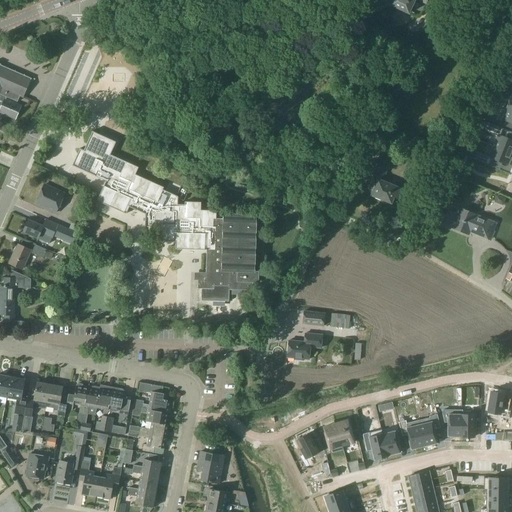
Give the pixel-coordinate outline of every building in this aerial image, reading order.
[(390,0),(388,4),(408,13),(414,0),(416,0),(425,4),(426,0),(390,0)] [(449,24),(429,15),(422,29),(442,39),(449,24)] [(91,55),(86,69),(94,73),(92,77),(106,83),(107,82),(125,89),(135,65),(122,60),(125,54),(102,45),(97,58),(91,55)] [(0,108),(4,99),(6,99),(6,98),(17,102),(20,96),(22,97),(30,80),(0,66),(0,108)] [(6,99),(4,99),(0,108),(0,113),(15,120),(21,106),(6,99)] [(115,112),(126,118),(129,111),(118,105),(115,112)] [(511,107),(508,106),(503,119),(505,120),(502,126),(511,129),(511,107)] [(504,129),(489,122),(485,131),(497,135),(493,146),(511,153),(511,140),(502,136),(504,129)] [(472,137),(475,128),(468,126),(465,135),(472,137)] [(77,154),(72,165),(106,181),(97,201),(126,214),(130,207),(145,214),(144,232),(160,233),(160,240),(176,241),(176,248),(207,250),(207,246),(212,246),(213,234),(216,234),(216,219),(217,211),(201,210),(201,203),(185,202),(185,205),(177,205),(178,202),(177,197),(163,190),(164,188),(135,175),(139,168),(124,161),(111,155),(117,142),(100,135),(92,131),(86,144),(86,145),(84,150),(80,148),(80,149),(77,154)] [(468,146),(472,137),(465,135),(462,140),(464,140),(462,144),(468,146)] [(511,155),(511,153),(493,146),(489,156),(477,151),(474,160),(490,166),(492,159),(508,165),(511,155)] [(399,199),(403,189),(383,181),(389,165),(378,160),(369,181),(370,181),(366,192),(372,194),(371,196),(391,204),(394,197),(399,199)] [(453,173),(457,165),(452,163),(449,170),(449,171),(453,173)] [(56,213),(64,193),(44,184),(35,204),(56,213)] [(79,190),(80,188),(74,186),(71,192),(77,195),(78,194),(79,190)] [(502,205),(504,198),(496,195),(493,202),(502,205)] [(448,210),(444,219),(454,223),(452,227),(468,234),(469,231),(490,240),(493,232),(492,231),(495,223),(476,216),(476,215),(466,211),(465,209),(461,207),(460,209),(458,208),(456,213),(448,210)] [(198,272),(197,289),(202,289),(213,290),(213,287),(229,287),(229,290),(251,291),(253,291),(253,283),(255,283),(256,283),(258,280),(259,280),(259,275),(263,275),(264,242),(264,238),(265,218),(257,218),(257,215),(224,214),(223,219),(216,219),(216,234),(213,234),(212,246),(207,246),(207,250),(206,273),(198,272)] [(49,244),(58,224),(46,219),(43,226),(29,220),(24,231),(38,238),(49,244)] [(54,236),(73,245),(77,235),(59,227),(54,236)] [(23,269),(31,250),(18,244),(10,263),(23,269)] [(43,258),(46,250),(35,245),(31,253),(43,258)] [(29,322),(15,321),(15,315),(14,315),(15,288),(31,288),(31,279),(11,270),(11,278),(5,278),(4,287),(0,286),(0,314),(5,315),(5,322),(12,323),(12,330),(28,330),(29,322)] [(202,289),(201,297),(202,297),(204,297),(207,300),(209,300),(209,301),(229,302),(229,290),(229,287),(213,287),(213,290),(202,289)] [(323,327),(324,314),(304,312),(303,324),(323,327)] [(326,327),(342,329),(343,315),(328,313),(326,327)] [(166,338),(166,328),(149,328),(149,338),(166,338)] [(320,348),(322,336),(305,334),(304,343),(288,341),(287,358),(287,357),(294,358),(294,360),(303,361),(303,360),(309,360),(310,347),(320,348)] [(361,356),(361,342),(351,343),(352,356),(361,356)] [(0,395),(7,397),(11,378),(0,375),(0,395)] [(21,398),(25,381),(11,378),(7,397),(17,399),(14,414),(24,416),(27,399),(21,398)] [(145,394),(147,384),(139,382),(137,393),(145,394)] [(47,402),(51,386),(38,383),(34,400),(33,400),(27,399),(24,416),(31,417),(33,407),(37,407),(39,401),(47,402)] [(81,423),(82,423),(84,415),(85,406),(89,388),(89,387),(88,388),(83,387),(83,386),(83,385),(78,384),(77,385),(77,386),(76,386),(75,392),(70,391),(68,402),(66,410),(72,411),(74,404),(80,405),(79,414),(80,414),(79,423),(81,423)] [(97,408),(98,406),(101,391),(100,391),(101,385),(100,388),(94,387),(93,387),(89,387),(89,388),(85,406),(84,415),(82,423),(81,430),(90,432),(91,425),(85,423),(86,415),(87,415),(89,407),(97,408)] [(97,421),(96,429),(104,431),(109,408),(112,390),(113,389),(108,388),(107,387),(101,385),(100,391),(101,391),(98,406),(104,407),(102,416),(101,422),(97,421)] [(65,410),(66,410),(68,402),(61,401),(63,388),(51,386),(47,402),(54,404),(53,410),(57,411),(57,415),(64,416),(65,410)] [(109,408),(104,431),(110,432),(113,417),(111,417),(113,409),(121,410),(120,413),(128,415),(131,398),(123,396),(124,391),(123,390),(118,389),(117,390),(113,389),(112,390),(109,408)] [(133,407),(169,413),(171,401),(161,399),(162,393),(151,391),(150,398),(153,398),(152,405),(143,404),(143,401),(135,399),(133,407)] [(491,392),(487,415),(499,417),(509,419),(511,408),(501,407),(503,394),(491,392)] [(149,422),(150,422),(167,425),(169,413),(133,407),(132,415),(141,416),(141,412),(150,414),(149,422)] [(461,436),(461,437),(474,437),(474,423),(481,423),(481,409),(473,409),(473,412),(462,412),(461,412),(461,436)] [(443,410),(443,414),(445,422),(449,422),(449,436),(461,436),(461,412),(462,412),(462,410),(443,410)] [(429,417),(418,420),(419,425),(424,446),(436,443),(433,429),(440,428),(437,414),(429,416),(429,417)] [(45,430),(47,420),(40,418),(38,428),(45,430)] [(406,420),(399,422),(402,436),(408,434),(412,449),(424,446),(419,425),(418,420),(416,421),(406,423),(406,420)] [(169,426),(167,425),(150,422),(149,429),(140,427),(134,426),(133,430),(167,437),(169,426)] [(341,422),(336,424),(342,446),(354,442),(348,422),(342,423),(341,422)] [(330,427),(324,428),(331,454),(343,450),(342,446),(336,424),(330,426),(330,427)] [(382,429),(369,432),(375,459),(387,456),(388,456),(388,455),(387,455),(382,434),(383,434),(382,429)] [(167,437),(133,430),(129,430),(128,435),(135,436),(135,435),(148,438),(146,445),(143,444),(142,451),(153,453),(154,447),(165,448),(167,437)] [(383,434),(382,434),(387,455),(388,455),(399,452),(394,431),(383,434)] [(309,433),(296,440),(300,448),(301,448),(306,458),(318,452),(318,451),(323,449),(319,436),(312,440),(309,433)] [(109,435),(109,442),(116,443),(117,436),(109,435)] [(4,446),(0,448),(0,450),(1,452),(1,451),(12,468),(19,463),(8,447),(6,448),(4,445),(4,446)] [(72,469),(81,471),(83,461),(82,461),(85,447),(78,446),(74,463),(73,463),(72,469)] [(219,483),(224,456),(199,451),(197,464),(203,466),(201,480),(219,483)] [(133,465),(133,469),(142,471),(159,474),(162,462),(152,461),(154,455),(144,453),(143,459),(144,459),(143,467),(133,465)] [(46,470),(48,458),(29,454),(27,463),(29,463),(26,476),(42,479),(44,470),(46,470)] [(71,475),(72,469),(73,463),(59,461),(56,481),(72,484),(73,475),(71,475)] [(96,497),(100,477),(93,476),(94,472),(89,471),(90,463),(83,461),(81,471),(79,480),(85,482),(83,491),(82,491),(82,494),(96,497)] [(100,477),(96,497),(110,500),(113,485),(118,487),(122,469),(114,467),(112,476),(107,475),(106,478),(100,477)] [(157,485),(159,474),(142,471),(133,469),(132,472),(141,474),(140,482),(157,485)] [(428,471),(409,476),(411,485),(430,480),(428,471)] [(484,478),(484,490),(486,490),(486,489),(508,489),(508,478),(484,478)] [(430,480),(411,485),(413,493),(432,488),(430,480)] [(155,496),(157,485),(140,482),(139,489),(129,487),(128,491),(155,496)] [(432,488),(413,493),(415,501),(434,496),(432,488)] [(235,498),(236,494),(209,489),(207,500),(224,503),(226,496),(235,498)] [(486,490),(486,499),(507,499),(508,489),(486,489),(486,490)] [(342,490),(324,496),(328,508),(346,501),(342,490)] [(153,508),(155,496),(128,491),(128,495),(137,497),(136,504),(153,508)] [(434,496),(415,501),(417,509),(436,504),(434,496)] [(486,508),(486,509),(488,509),(488,508),(507,509),(507,499),(486,499),(486,508)] [(210,511),(229,511),(223,511),(224,503),(207,500),(205,511),(210,511)] [(346,501),(328,508),(329,511),(349,511),(350,511),(346,502),(346,501)]
